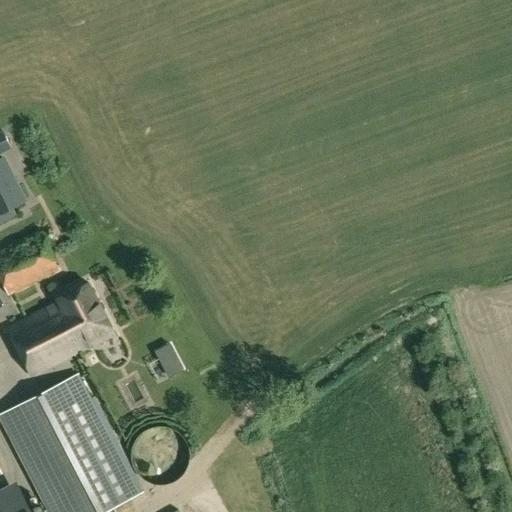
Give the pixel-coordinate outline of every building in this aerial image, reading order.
[(0,131),(0,153),(12,147),(3,130),(0,131)] [(0,219),(13,213),(10,208),(25,200),(4,158),(0,159),(0,219)] [(0,252),(0,278),(8,296),(59,271),(41,232),(0,252)] [(55,305),(9,328),(32,375),(85,347),(90,348),(115,333),(88,282),(56,299),(55,305)] [(171,343),(155,351),(169,378),(184,370),(171,343)] [(122,369),(136,367),(133,348),(119,350),(122,369)] [(103,511),(140,493),(140,494),(144,492),(141,486),(137,488),(79,376),(0,416),(49,511),(34,511),(18,479),(0,488),(0,511),(103,511)] [(147,421),(158,416),(153,404),(142,408),(147,421)] [(132,450),(132,453),(132,457),(132,461),(133,465),(135,468),(137,471),(138,472),(140,475),(143,478),(145,479),(147,480),(149,482),(151,483),(154,483),(159,485),(160,485),(164,484),(169,483),(171,483),(174,481),(176,480),(181,477),(183,474),(185,472),(187,470),(188,467),(190,462),(190,459),(190,455),(190,452),(190,449),(189,445),(188,443),(186,440),(185,438),(183,436),(180,432),(178,431),(176,430),(172,428),(166,426),(164,426),(158,426),(155,426),(152,427),(148,428),(145,430),(142,433),(139,436),(136,439),(135,443),(133,446),(132,450)]
